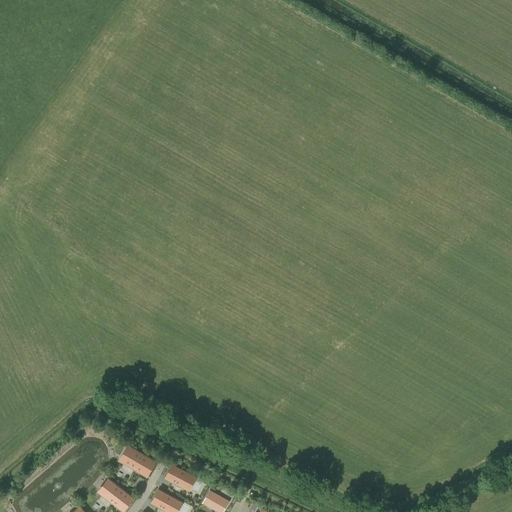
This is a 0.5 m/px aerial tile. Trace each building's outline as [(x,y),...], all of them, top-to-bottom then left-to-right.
[(141,473),(145,475),(153,461),(132,449),(124,462),(138,471),(138,472),(141,473)] [(172,481),(184,487),(190,475),(173,466),(166,478),(168,479),(168,480),(171,482),(172,481)] [(112,482),(102,495),(122,510),(131,497),(112,482)] [(156,497),(152,503),(155,504),(154,505),(158,506),(169,511),(170,511),(177,500),(159,491),(156,497)] [(209,491),(202,503),(218,511),(220,511),(224,507),(228,502),(209,491)]
